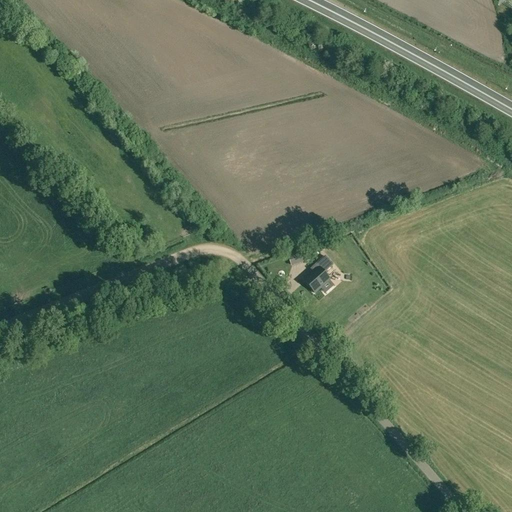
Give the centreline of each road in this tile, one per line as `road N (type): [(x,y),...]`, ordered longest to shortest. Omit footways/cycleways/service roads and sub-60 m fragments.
road 1 (unclassified): [(454,511),(205,240),(156,241),(109,271),(0,318)]
road 2 (trunk): [(308,0),(511,108)]
